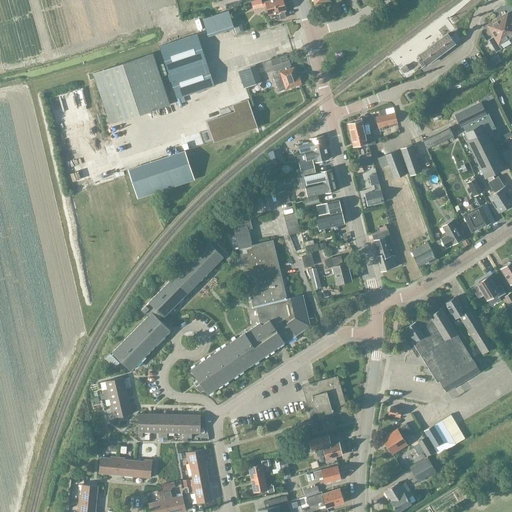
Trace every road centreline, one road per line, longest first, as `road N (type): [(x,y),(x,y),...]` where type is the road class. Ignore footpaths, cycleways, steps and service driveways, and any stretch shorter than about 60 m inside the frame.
road 1 (residential): [(331,117),(423,85),(466,50),(475,22),(500,0)]
road 2 (tertiary): [(376,303),(331,117)]
road 3 (tertiary): [(360,511),(376,333)]
road 4 (residential): [(376,303),(415,293),(511,228)]
road 5 (residential): [(331,341),(282,225),(257,231)]
road 6 (residential): [(214,417),(331,341)]
